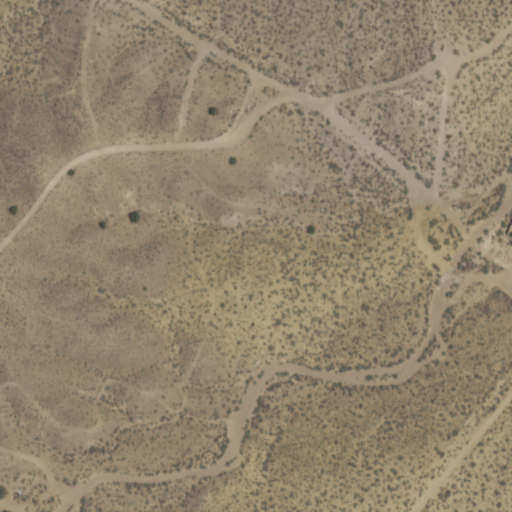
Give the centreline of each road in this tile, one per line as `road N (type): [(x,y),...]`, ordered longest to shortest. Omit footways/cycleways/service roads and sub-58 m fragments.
road 1 (track): [(128,0),(342,125),(507,254)]
road 2 (track): [(409,511),(511,393)]
